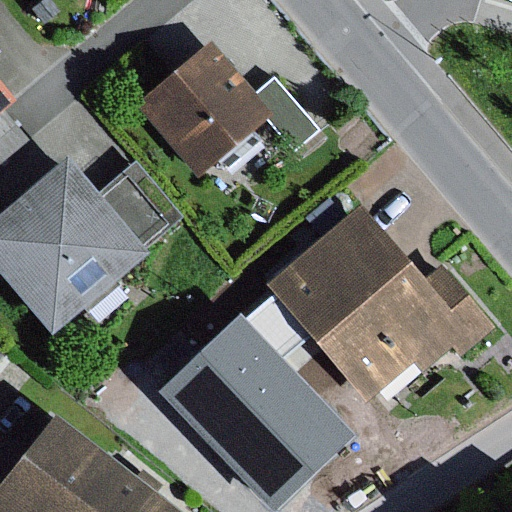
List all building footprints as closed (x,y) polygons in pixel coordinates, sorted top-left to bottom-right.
[(511,0),(481,0),(449,23),(511,109),(511,0)] [(212,41),(136,105),(200,179),(268,121),(295,153),(321,131),(276,78),(257,94),(212,41)] [(0,165),(29,141),(4,110),(0,113),(0,165)] [(69,155),(0,213),(0,273),(54,337),(152,255),(147,249),(184,218),(137,162),(101,193),(69,155)] [(365,204),(269,286),(368,402),(415,362),(425,373),(453,349),(462,359),(498,329),(447,269),(431,282),(365,204)] [(181,511),(58,415),(0,487),(0,511),(181,511)]
